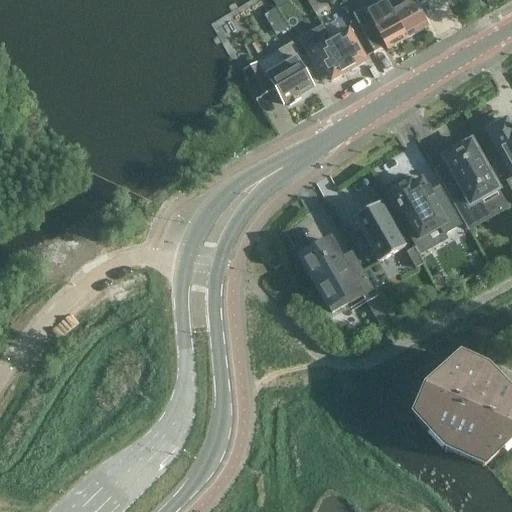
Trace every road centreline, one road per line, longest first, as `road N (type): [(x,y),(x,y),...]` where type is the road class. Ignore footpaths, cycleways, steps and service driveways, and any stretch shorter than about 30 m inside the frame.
road 1 (tertiary): [(269,174),(222,198),(191,238),(181,306),(182,406),(166,436),(91,511)]
road 2 (tertiary): [(165,511),(219,439),(216,267),(269,174)]
road 3 (tertiary): [(269,174),(511,31)]
